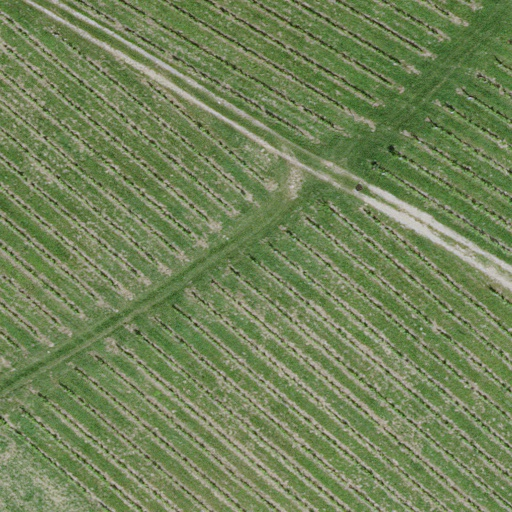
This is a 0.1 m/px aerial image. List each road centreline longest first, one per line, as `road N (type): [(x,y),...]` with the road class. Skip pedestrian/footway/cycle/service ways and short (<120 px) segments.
road 1 (track): [(0,394),(223,256),(336,173),(511,8)]
road 2 (track): [(511,276),(42,0)]
